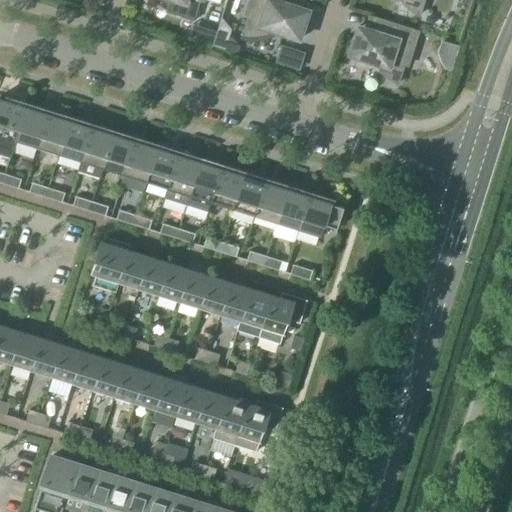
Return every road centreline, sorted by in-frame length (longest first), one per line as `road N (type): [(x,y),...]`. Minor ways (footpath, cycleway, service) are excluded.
road 1 (tertiary): [(375,511),(477,183)]
road 2 (tertiary): [(298,127),(96,62)]
road 3 (tertiary): [(477,183),(298,127)]
road 4 (residential): [(298,127),(337,0)]
